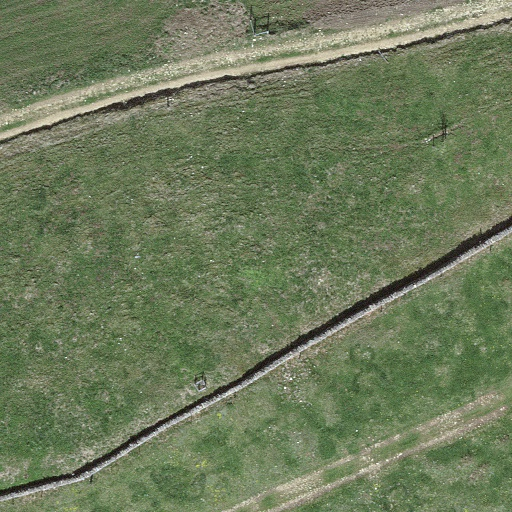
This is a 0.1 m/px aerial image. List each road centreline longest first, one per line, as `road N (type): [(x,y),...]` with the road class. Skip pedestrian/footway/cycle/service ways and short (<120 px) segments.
road 1 (track): [(511,13),(0,138)]
road 2 (track): [(511,403),(250,511)]
